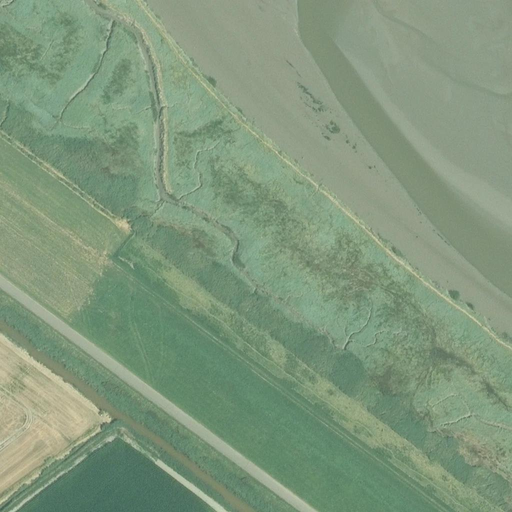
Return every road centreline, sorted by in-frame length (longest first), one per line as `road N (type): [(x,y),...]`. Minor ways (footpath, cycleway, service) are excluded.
road 1 (track): [(422,511),(0,195)]
road 2 (unclassified): [(309,511),(0,280)]
